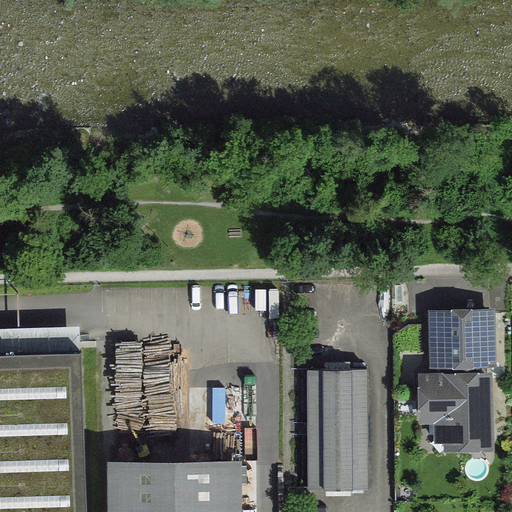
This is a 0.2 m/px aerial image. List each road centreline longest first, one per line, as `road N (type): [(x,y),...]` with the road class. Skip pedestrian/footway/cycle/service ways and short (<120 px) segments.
road 1 (residential): [(511,266),(0,281)]
road 2 (unknown): [(268,511),(265,449),(212,274)]
